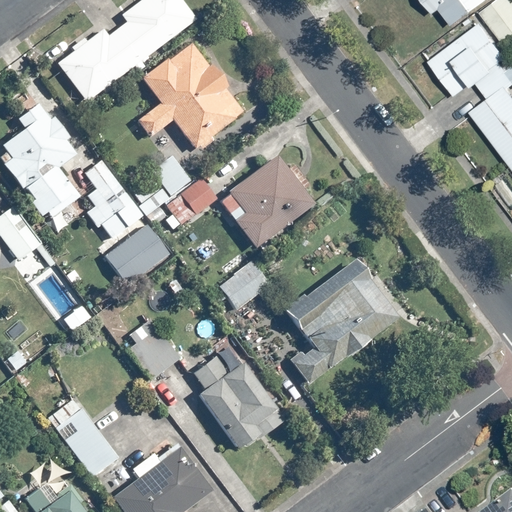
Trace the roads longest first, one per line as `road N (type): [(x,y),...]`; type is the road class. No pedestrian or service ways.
road 1 (residential): [(279,0),(511,316)]
road 2 (residential): [(327,511),(511,380)]
